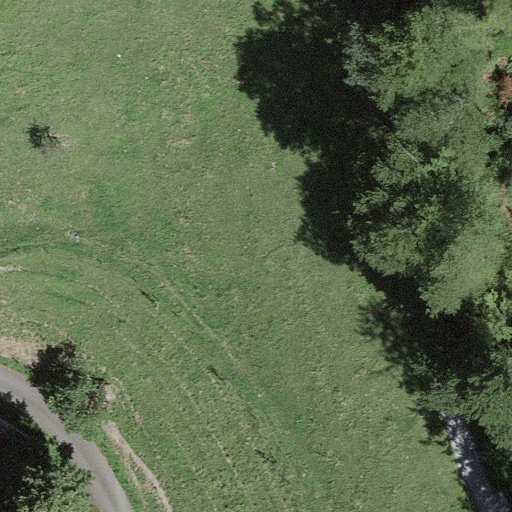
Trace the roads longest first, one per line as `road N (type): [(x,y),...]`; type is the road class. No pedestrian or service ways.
road 1 (track): [(501,511),(476,472),(448,380),(387,0)]
road 2 (track): [(0,244),(66,234),(133,258),(172,286),(253,381),(324,511)]
road 3 (residential): [(114,511),(59,432),(0,398)]
